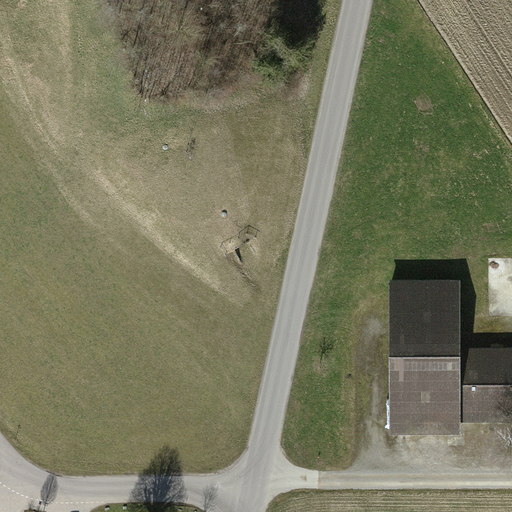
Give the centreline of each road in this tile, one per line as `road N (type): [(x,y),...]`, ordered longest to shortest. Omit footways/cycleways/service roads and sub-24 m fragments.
road 1 (unclassified): [(251,511),(359,0)]
road 2 (track): [(257,477),(511,479)]
